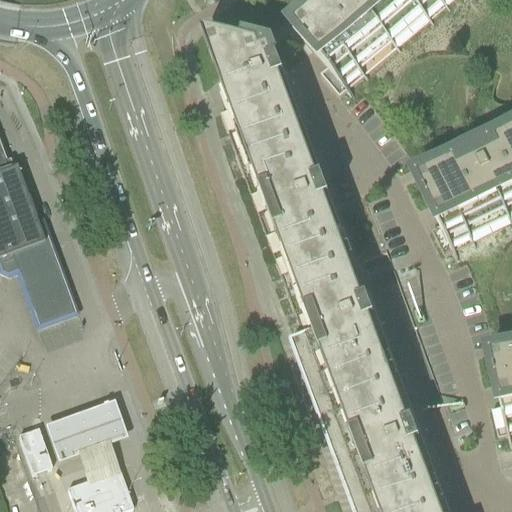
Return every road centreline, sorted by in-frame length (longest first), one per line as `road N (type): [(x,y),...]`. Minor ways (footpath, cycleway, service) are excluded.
road 1 (secondary): [(266,511),(97,20)]
road 2 (secondary): [(39,33),(59,50),(74,82),(231,511)]
road 3 (residential): [(489,473),(483,433),(407,223),(389,188),(300,78)]
